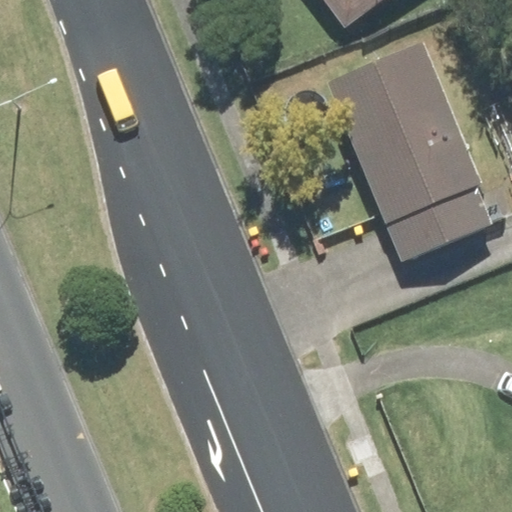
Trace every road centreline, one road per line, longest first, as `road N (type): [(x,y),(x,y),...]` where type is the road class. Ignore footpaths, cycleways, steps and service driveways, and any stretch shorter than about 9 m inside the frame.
road 1 (secondary): [(100,0),(311,511)]
road 2 (secondary): [(76,511),(0,326)]
